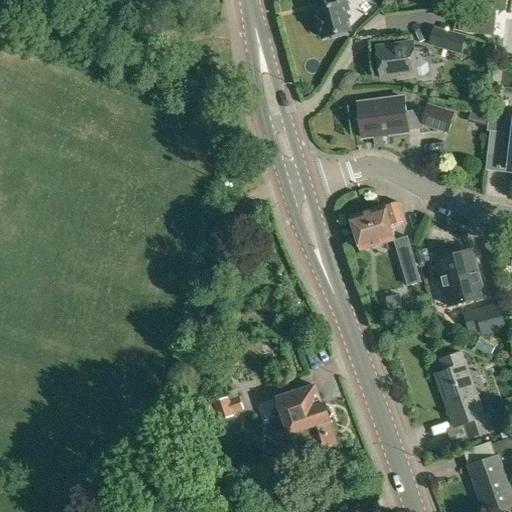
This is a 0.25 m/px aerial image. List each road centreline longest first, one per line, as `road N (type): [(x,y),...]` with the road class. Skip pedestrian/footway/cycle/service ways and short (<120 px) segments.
road 1 (secondary): [(297,187),(417,511)]
road 2 (residential): [(511,219),(375,169),(297,187)]
road 3 (secondary): [(248,0),(297,187)]
